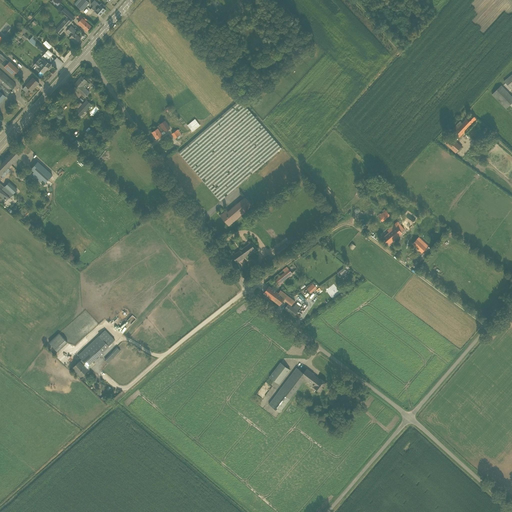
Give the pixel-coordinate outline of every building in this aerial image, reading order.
[(82,0),(77,6),(82,11),(89,3),(85,0),(82,0)] [(91,8),(95,12),(100,16),(106,10),(103,8),(105,6),(101,3),(100,5),(95,0),(91,4),(93,6),(91,8)] [(218,23),(221,26),(230,18),(228,17),(238,8),(236,6),(226,15),(227,15),(218,23)] [(64,8),(61,12),(67,18),(71,14),(64,8)] [(84,16),(78,23),(87,31),(91,26),(87,21),(88,20),(84,16)] [(67,18),(55,30),(61,35),(72,22),(67,18)] [(76,31),(71,26),(66,31),(71,36),(70,37),(76,43),(81,38),(75,32),(76,31)] [(22,37),(26,40),(28,37),(25,34),(21,30),(19,33),(22,37)] [(38,41),(37,43),(31,37),(29,40),(35,46),(36,45),(45,53),(48,50),(38,41)] [(0,53),(0,62),(13,75),(18,70),(0,53)] [(40,63),(37,61),(34,65),(44,73),(51,65),(45,60),(41,65),(40,64),(40,63)] [(16,85),(12,81),(0,70),(0,86),(8,94),(16,85)] [(75,84),(78,87),(76,90),(85,98),(90,93),(85,88),(90,84),(87,81),(82,76),(75,84)] [(26,92),(29,89),(32,91),(39,83),(33,77),(26,86),(23,89),(26,92)] [(506,109),(511,102),(511,97),(501,86),(492,95),(506,109)] [(86,111),(87,112),(89,110),(88,108),(91,104),(87,100),(75,113),(80,117),(86,111)] [(179,153),(220,201),(282,149),(240,100),(179,153)] [(472,113),(461,122),(460,121),(451,129),(458,137),(477,119),(472,113)] [(187,125),(192,131),(200,125),(195,118),(187,125)] [(157,139),(162,135),(161,133),(164,131),(165,132),(170,129),(165,121),(160,124),(156,127),(157,128),(152,132),(157,139)] [(178,129),(176,131),(172,133),(175,138),(176,138),(178,139),(182,136),(181,135),(181,134),(178,129)] [(99,136),(105,143),(107,141),(101,134),(99,136)] [(450,136),(444,143),(456,153),(461,147),(450,136)] [(76,139),(73,143),(78,147),(81,144),(76,139)] [(0,175),(19,156),(12,149),(0,162),(0,175)] [(46,183),(53,176),(38,162),(31,169),(33,171),(32,172),(33,173),(42,181),(42,180),(46,183)] [(13,194),(11,192),(4,186),(4,187),(1,184),(0,183),(0,195),(3,192),(5,194),(9,197),(9,198),(13,194)] [(252,205),(245,197),(228,212),(227,210),(220,215),(229,225),(252,205)] [(374,211),(377,208),(372,203),(361,213),(366,218),(374,211)] [(390,215),(385,208),(382,211),(383,212),(378,216),(382,221),(390,215)] [(387,230),(389,233),(383,238),(388,244),(402,233),(401,232),(404,229),(397,221),(387,230)] [(288,240),(285,243),(274,250),(278,255),(298,240),(295,236),(288,240)] [(418,237),(416,240),(413,243),(419,249),(425,243),(418,237)] [(251,243),(250,243),(232,256),(237,263),(256,250),(251,243)] [(255,265),(252,261),(245,266),(248,270),(255,265)] [(282,270),(285,273),(275,280),(278,284),(292,273),(287,266),(282,270)] [(347,271),(344,267),(337,272),(340,276),(347,271)] [(307,289),(311,293),(317,288),(313,283),(307,289)] [(264,293),(272,300),(278,293),(269,286),(264,293)] [(278,293),(272,300),(280,305),(284,300),(292,305),(295,301),(280,290),(278,293)] [(288,304),(287,305),(284,309),(294,316),(297,313),(297,314),(298,312),(298,311),(288,304)] [(88,370),(84,366),(83,365),(85,363),(88,366),(115,340),(105,330),(78,355),(82,359),(80,361),(79,361),(73,367),(81,376),(88,370)] [(57,351),(67,342),(59,333),(49,342),(57,351)] [(104,359),(108,363),(120,350),(117,347),(104,359)] [(269,377),(279,384),(290,370),(280,362),(269,377)] [(313,386),(320,392),(327,383),(321,379),(319,381),(316,378),(317,377),(313,375),(314,374),(306,369),(303,373),(297,368),(269,404),(280,413),(305,381),(307,383),(308,382),(314,386),(313,386)]
